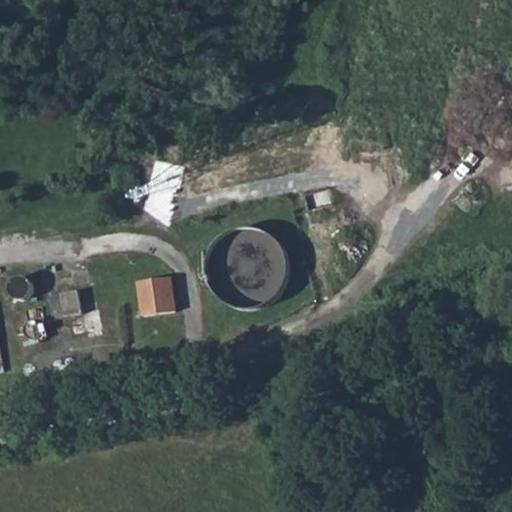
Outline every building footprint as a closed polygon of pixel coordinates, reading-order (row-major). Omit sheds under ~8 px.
[(215,287),(223,299),(233,307),(246,312),(259,312),(272,308),(283,300),(290,289),(295,274),(293,259),(286,245),(274,235),(259,230),(243,231),(230,237),(220,246),(213,259),(212,273),(215,287)] [(34,299),(37,291),(35,283),(27,279),(19,280),(14,286),(13,295),(19,301),(27,303),(34,299)] [(145,319),(178,313),(173,280),(139,285),(145,319)] [(67,315),(71,314),(83,311),(80,292),(63,295),(67,315)] [(83,311),(71,314),(74,330),(99,325),(96,309),(83,311)]
